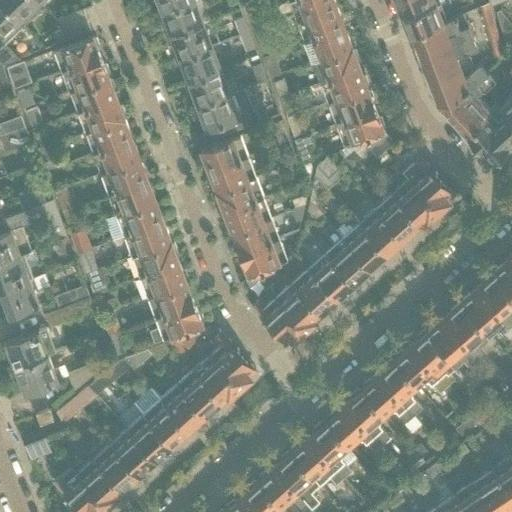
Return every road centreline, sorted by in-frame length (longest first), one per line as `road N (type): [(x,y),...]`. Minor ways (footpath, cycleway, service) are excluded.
road 1 (residential): [(304,392),(224,293),(111,0)]
road 2 (residential): [(304,392),(505,213)]
road 3 (residential): [(374,0),(418,112),(505,213)]
road 4 (residential): [(169,511),(304,392)]
